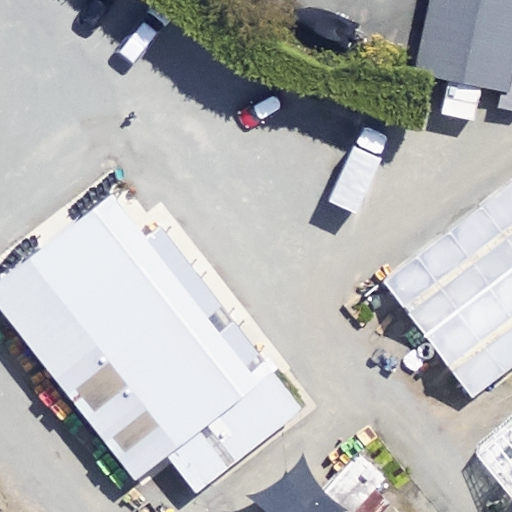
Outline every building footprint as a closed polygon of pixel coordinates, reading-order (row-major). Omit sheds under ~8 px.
[(511,0),(430,0),(418,73),(441,77),(434,118),(481,126),(488,84),(511,88),(511,0)] [(511,363),(511,182),(382,281),(469,396),(511,363)] [(248,376),(108,198),(0,282),(0,309),(133,478),(165,453),(195,491),(298,411),(262,365),(248,376)] [(511,496),(511,424),(477,454),(511,496)] [(374,511),(400,488),(358,443),(316,482),(295,460),(247,505),(254,511),(374,511)]
